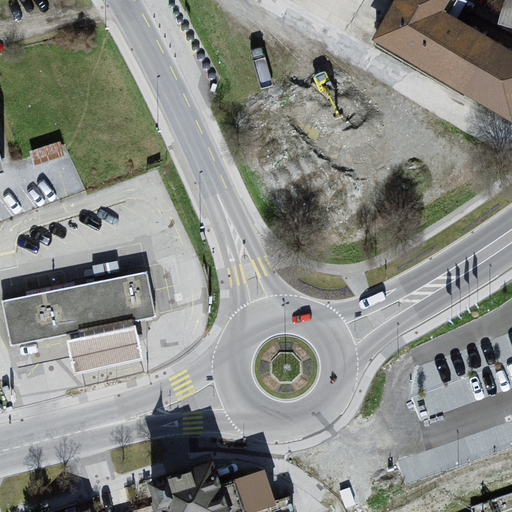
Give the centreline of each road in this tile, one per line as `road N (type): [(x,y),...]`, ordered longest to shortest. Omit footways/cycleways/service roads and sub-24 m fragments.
road 1 (residential): [(224,210),(120,0)]
road 2 (secondary): [(511,217),(397,289),(317,319)]
road 3 (secondary): [(343,372),(396,326),(511,252)]
road 4 (secondary): [(100,426),(274,424)]
road 5 (secondary): [(229,350),(183,390),(100,426)]
road 6 (residential): [(224,210),(238,272),(239,332)]
road 7 (residential): [(296,310),(224,210)]
